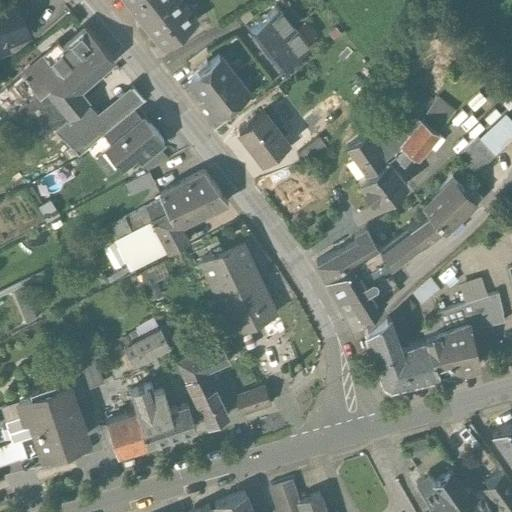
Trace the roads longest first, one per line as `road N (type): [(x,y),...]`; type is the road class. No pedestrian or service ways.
road 1 (secondary): [(351,432),(335,340),(313,298),(87,0)]
road 2 (residential): [(351,432),(60,511)]
road 3 (secondary): [(511,389),(351,432)]
